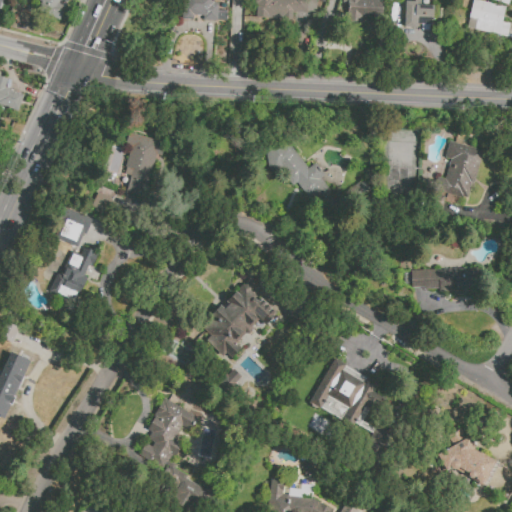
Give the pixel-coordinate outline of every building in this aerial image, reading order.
[(37,0),(35,7),(57,15),(61,0),(37,0)] [(181,0),(181,20),(193,20),(193,15),(203,16),(202,21),(210,21),(227,21),(227,11),(218,10),(218,3),(213,3),(213,0),(181,0)] [(256,0),(256,18),(296,20),(296,13),(304,14),(310,14),(310,0),(256,0)] [(342,0),(342,3),(348,4),(347,22),(363,23),(363,17),(374,18),(374,19),(381,20),(383,0),(342,0)] [(473,0),(466,29),(507,38),(509,31),(511,24),(502,22),(506,8),(473,0)] [(405,2),(404,27),(419,28),(419,24),(433,25),(433,6),(416,5),(416,2),(405,2)] [(24,95),(18,112),(0,106),(0,76),(7,79),(4,88),(24,95)] [(131,133),(166,144),(162,156),(157,155),(143,199),(125,194),(130,177),(124,175),(127,168),(125,167),(131,147),(127,146),(131,133)] [(450,141),(483,151),(478,168),(476,167),(467,199),(434,190),(438,177),(444,179),(450,160),(445,158),(450,141)] [(288,144),(308,169),(315,163),(325,175),(320,179),(331,193),(335,190),(341,197),(362,180),(370,190),(349,208),(344,201),(327,215),(311,196),(308,198),(296,183),(293,186),(280,170),(273,172),(265,151),(288,144)] [(98,193),(112,200),(105,214),(91,207),(98,193)] [(78,248),(90,218),(67,208),(55,238),(78,248)] [(73,302),(87,275),(85,275),(96,253),(83,247),(78,257),(71,253),(60,274),(57,272),(48,289),(73,302)] [(410,271),(477,268),(478,294),(456,295),(456,292),(439,293),(439,289),(423,289),(423,287),(411,288),(410,271)] [(203,329),(213,320),(209,316),(220,306),(224,309),(229,304),(226,301),(236,292),(237,293),(241,289),(240,288),(242,285),(247,285),(250,288),(250,291),(258,299),(259,298),(275,315),(264,326),(258,320),(251,327),(251,332),(248,334),(244,334),(235,342),(240,348),(230,357),(203,329)] [(309,403),(335,359),(345,365),(345,366),(366,378),(366,377),(378,384),(373,391),(385,398),(377,413),(369,408),(362,421),(377,429),(378,428),(394,438),(377,467),(359,457),(372,434),(354,424),(352,428),(309,403)] [(0,399),(0,370),(2,366),(22,376),(10,403),(3,419),(0,417),(0,402),(1,400),(0,399)] [(163,398),(196,417),(189,430),(182,426),(175,439),(182,443),(174,458),(171,456),(169,461),(175,464),(173,468),(186,475),(184,479),(204,490),(192,511),(190,511),(170,500),(181,481),(138,456),(145,444),(152,447),(154,443),(147,439),(151,432),(147,430),(154,418),(152,417),(163,398)] [(472,450),(483,456),(484,456),(494,462),(487,475),(488,476),(482,486),(471,480),(470,480),(469,480),(467,479),(466,478),(466,477),(452,469),(446,472),(436,455),(442,451),(443,450),(445,449),(447,448),(448,448),(453,446),(448,436),(462,428),(474,449),(472,450)] [(312,499),(332,511),(331,511),(273,511),(267,511),(270,481),(283,482),(282,496),(288,496),(289,489),(304,491),(303,498),(312,499)]
